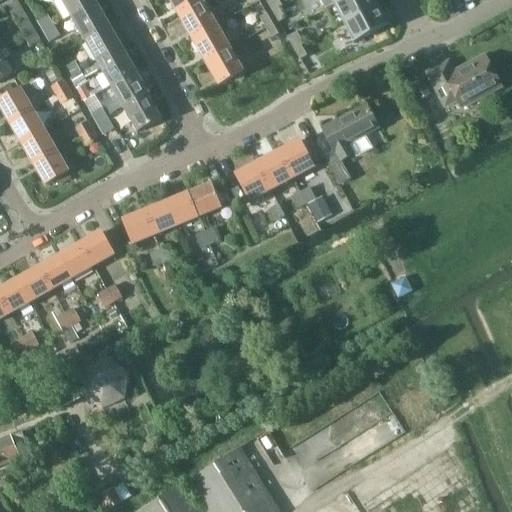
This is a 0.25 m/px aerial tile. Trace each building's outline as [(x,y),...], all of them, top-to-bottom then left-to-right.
[(18,0),(8,6),(26,36),(35,31),(18,0)] [(63,0),(73,16),(96,3),(94,0),(63,0)] [(171,0),(180,16),(204,2),(202,0),(171,0)] [(273,12),(281,8),(283,7),(279,0),(267,0),(267,1),(273,12)] [(320,0),(325,9),(342,0),(320,0)] [(344,23),(379,5),(375,0),(342,0),(325,9),(335,28),(344,23)] [(194,39),(217,26),(204,2),(180,16),(194,39)] [(86,40),(110,26),(96,3),(73,16),(86,40)] [(379,5),(344,23),(355,44),(389,26),(379,5)] [(281,8),(273,12),(279,23),(286,19),(281,8)] [(261,18),(267,28),(274,24),(267,14),(261,18)] [(45,33),(55,27),(49,16),(39,22),(45,33)] [(267,28),(273,39),(280,35),(274,24),(267,28)] [(110,26),(86,40),(99,63),(123,50),(110,26)] [(207,63),(231,49),(217,26),(194,39),(207,63)] [(55,27),(45,33),(50,42),(60,36),(55,27)] [(35,31),(26,36),(32,47),(41,41),(35,31)] [(295,50),(302,45),(295,34),(288,38),(295,50)] [(295,50),(301,60),(308,56),(302,45),(295,50)] [(0,50),(0,82),(21,70),(7,47),(1,50),(0,50)] [(231,49),(207,63),(221,86),(244,73),(231,49)] [(113,86),(136,73),(123,50),(99,63),(113,86)] [(463,109),(503,88),(487,57),(448,77),(443,66),(429,74),(447,108),(459,101),(463,109)] [(69,80),(83,73),(76,62),(63,69),(69,80)] [(83,73),(69,80),(73,87),(86,80),(83,73)] [(126,110),(150,96),(136,73),(113,86),(126,110)] [(58,96),(69,90),(64,81),(53,88),(58,96)] [(424,81),(414,86),(421,100),(431,94),(424,81)] [(92,97),(85,85),(77,90),(84,102),(92,97)] [(0,100),(0,104),(11,124),(33,111),(21,89),(0,100)] [(69,90),(58,96),(62,104),(73,97),(69,90)] [(150,96),(126,110),(140,133),(163,120),(150,96)] [(380,130),(381,130),(367,105),(323,129),(328,140),(338,157),(328,163),(341,185),(351,179),(341,162),(354,155),(349,146),(380,130)] [(99,125),(109,119),(103,108),(93,115),(99,125)] [(23,144),(45,131),(33,111),(11,124),(23,144)] [(109,119),(99,125),(105,135),(115,129),(109,119)] [(82,138),(94,131),(88,121),(76,128),(82,138)] [(35,165),(57,152),(45,131),(23,144),(35,165)] [(94,131),(82,138),(86,146),(98,139),(94,131)] [(280,153),(294,179),(315,167),(302,141),(280,153)] [(57,152),(35,165),(47,185),(69,172),(57,152)] [(258,164),(272,191),(294,179),(280,153),(258,164)] [(272,191),(258,164),(236,176),(250,202),(272,191)] [(191,194),(200,218),(223,208),(213,185),(191,194)] [(301,192),(307,205),(316,200),(309,188),(301,192)] [(307,205),(301,192),(291,198),(297,210),(307,205)] [(168,203),(178,227),(200,218),(191,194),(168,203)] [(178,227),(168,203),(146,212),(155,236),(178,227)] [(285,218),(278,204),(268,209),(275,223),(285,218)] [(155,236),(146,212),(123,221),(133,245),(155,236)] [(206,232),(210,243),(218,240),(214,229),(206,232)] [(82,244),(94,267),(115,255),(103,232),(82,244)] [(210,243),(206,232),(195,236),(200,247),(210,243)] [(61,256),(73,278),(94,267),(82,244),(61,256)] [(161,250),(166,262),(175,259),(170,246),(161,250)] [(166,262),(161,250),(151,254),(156,266),(166,262)] [(73,278),(61,256),(40,268),(52,290),(73,278)] [(19,280),(31,302),(52,290),(40,268),(19,280)] [(31,302),(19,280),(0,290),(0,295),(10,314),(31,302)] [(108,291),(114,300),(120,297),(115,287),(108,291)] [(114,300),(108,291),(100,295),(106,305),(114,300)] [(0,320),(10,314),(0,295),(0,320)] [(66,314),(71,324),(78,320),(73,310),(66,314)] [(71,324),(66,314),(58,318),(63,328),(71,324)] [(24,338),(30,348),(37,344),(31,334),(24,338)] [(30,348),(24,338),(16,342),(22,353),(30,348)] [(125,399),(128,374),(107,359),(85,370),(82,395),(102,409),(125,399)] [(58,411),(81,399),(72,381),(49,392),(58,411)] [(0,467),(21,459),(12,436),(0,440),(0,467)] [(189,482),(207,511),(280,511),(241,448),(189,482)] [(140,511),(198,511),(182,486),(140,511)]
